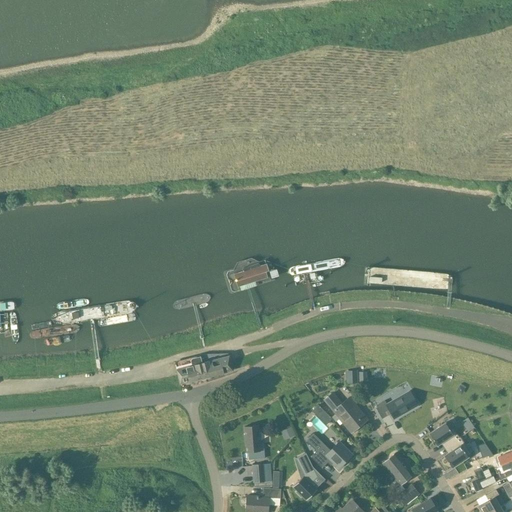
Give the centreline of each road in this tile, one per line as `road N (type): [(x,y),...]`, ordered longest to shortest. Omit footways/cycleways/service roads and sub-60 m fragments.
road 1 (residential): [(221,347),(354,303),(455,312),(511,330)]
road 2 (residential): [(0,384),(143,370),(221,347)]
road 3 (unclassified): [(295,347),(392,330),(511,356)]
road 4 (residential): [(313,511),(347,472),(396,439),(421,453),(459,511)]
road 5 (unclassified): [(184,395),(0,416)]
road 6 (residential): [(216,511),(208,455),(184,395)]
road 7 (unclassified): [(184,395),(295,347)]
